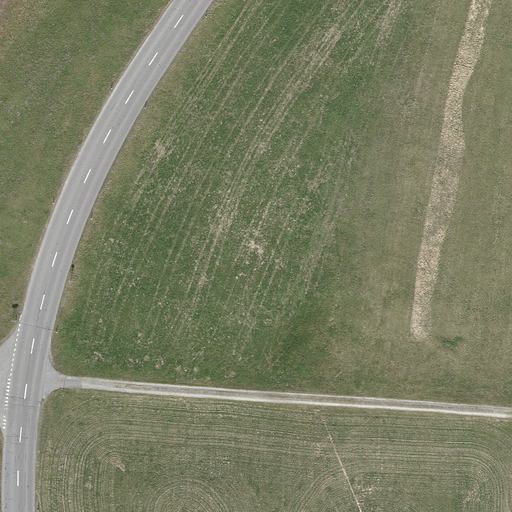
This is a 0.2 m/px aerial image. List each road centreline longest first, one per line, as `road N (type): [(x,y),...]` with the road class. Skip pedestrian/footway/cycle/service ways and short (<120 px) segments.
road 1 (track): [(511,416),(25,383)]
road 2 (tertiary): [(25,383),(52,266),(88,178),(194,0)]
road 3 (tertiary): [(18,511),(25,383)]
